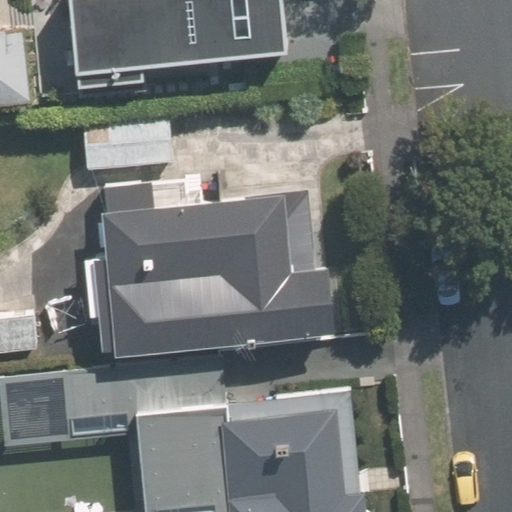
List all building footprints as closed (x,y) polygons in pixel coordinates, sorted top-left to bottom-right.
[(89,0),(95,55),(302,33),(298,0),(89,0)] [(37,20),(0,23),(0,92),(44,88),(37,20)] [(116,201),(131,340),(348,317),(342,255),(325,257),(316,181),(116,201)] [(45,298),(0,302),(0,342),(48,338),(45,298)] [(158,511),(379,511),(365,376),(147,399),(158,511)]
